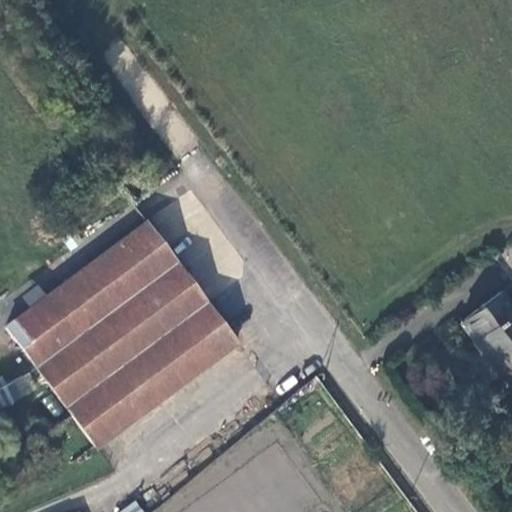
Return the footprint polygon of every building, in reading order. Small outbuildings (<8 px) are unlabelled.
[(63,407),(93,448),(235,343),(147,224),(5,328),(63,407)] [(511,239),(493,253),(511,278),(511,239)] [(511,319),(511,309),(499,291),(496,294),(511,319)] [(511,319),(496,294),(459,320),(472,337),(468,340),(481,358),(485,355),(498,373),(502,369),(511,383),(511,319)] [(119,511),(141,511),(134,502),(119,511)]
